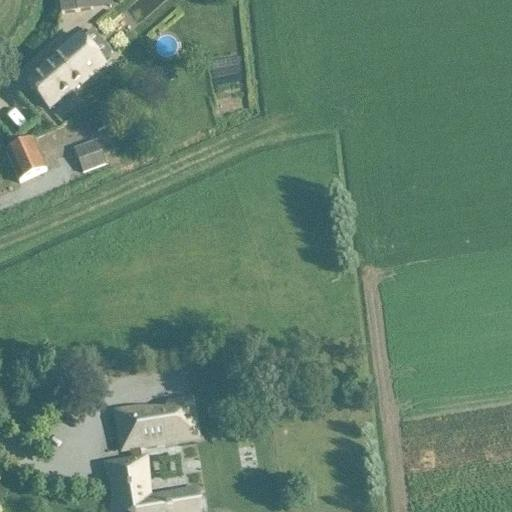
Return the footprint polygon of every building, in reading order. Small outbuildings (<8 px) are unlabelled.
[(59,0),(62,15),(93,10),(91,0),(59,0)] [(172,0),(150,0),(133,16),(144,27),(173,1),(172,0)] [(49,110),(79,84),(81,86),(105,65),(80,37),(57,57),(58,59),(28,85),(49,110)] [(47,171),(33,140),(5,152),(19,184),(47,171)] [(83,146),(66,154),(81,186),(124,167),(113,143),(87,154),(83,146)] [(117,414),(123,451),(129,450),(131,462),(109,466),(112,483),(113,484),(113,485),(114,485),(115,485),(112,510),(133,511),(191,511),(188,493),(160,498),(146,504),(141,492),(147,489),(145,477),(146,477),(141,450),(164,446),(164,445),(179,442),(181,427),(195,429),(196,428),(192,402),(169,405),(117,414)]
